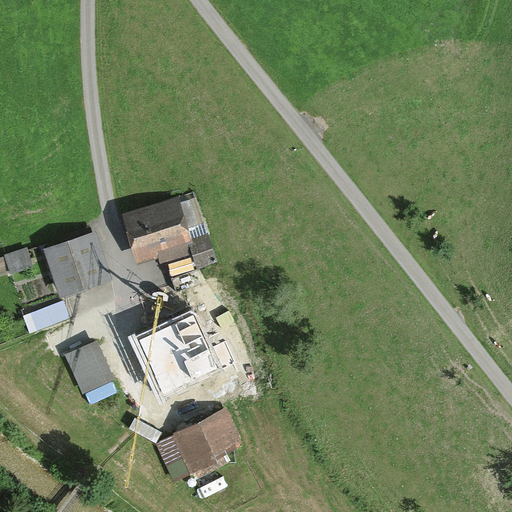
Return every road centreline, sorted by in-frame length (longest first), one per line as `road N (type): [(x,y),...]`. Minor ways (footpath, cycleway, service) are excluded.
road 1 (unclassified): [(196,0),(511,394)]
road 2 (residential): [(130,306),(93,114),(87,0)]
